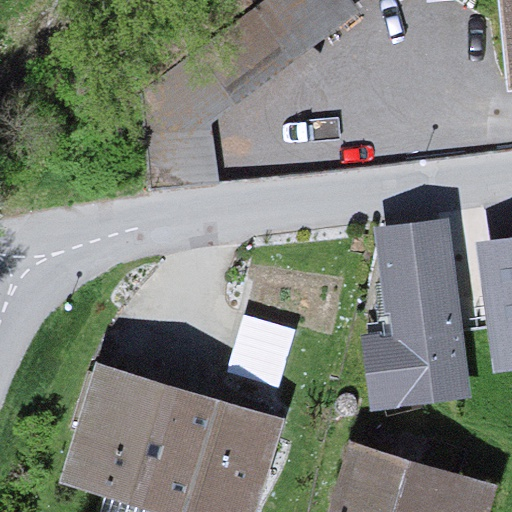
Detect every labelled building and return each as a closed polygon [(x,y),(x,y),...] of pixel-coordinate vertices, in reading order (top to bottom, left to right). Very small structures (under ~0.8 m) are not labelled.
[(356,21),(341,0),(280,0),(143,98),(178,148),(356,21)] [(511,0),(500,0),(509,79),(511,78),(511,0)] [(442,221),(378,229),(391,333),(365,336),(373,401),(462,391),(442,221)] [(511,239),(475,245),(495,365),(511,362),(511,239)] [(230,364),(280,379),(298,320),(247,305),(230,364)] [(183,511),(218,396),(86,357),(50,479),(162,511),(183,511)] [(246,511),(276,412),(218,396),(183,511),(246,511)] [(357,440),(336,511),(484,511),(494,479),(357,440)]
